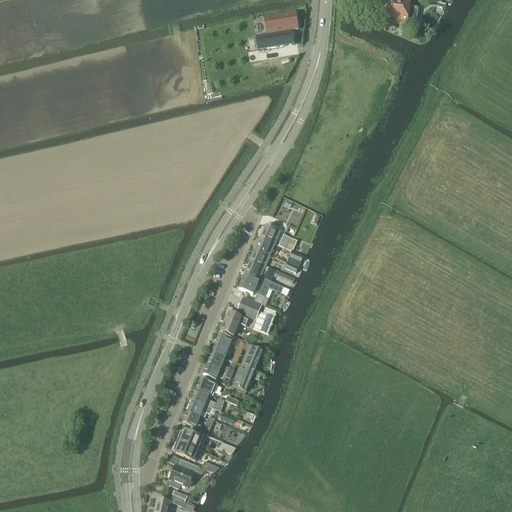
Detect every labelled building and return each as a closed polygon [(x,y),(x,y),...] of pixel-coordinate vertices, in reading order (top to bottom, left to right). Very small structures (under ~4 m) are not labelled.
[(387,8),(385,18),(396,19),(395,25),(406,26),(406,22),(413,23),(415,9),(408,8),(409,0),(390,0),(389,8),(387,8)] [(267,41),(256,43),(257,52),(294,45),(292,32),(298,31),(295,14),(263,19),(266,36),(267,41)] [(266,227),(260,240),(275,246),(280,233),(266,227)] [(284,237),(279,248),(292,253),(296,243),(284,237)] [(260,240),(255,252),(266,257),(265,258),(269,259),(275,246),(260,240)] [(255,252),(249,265),(264,271),(265,268),(269,259),(265,258),(266,257),(255,252)] [(303,259),(291,254),(289,259),(301,264),(303,259)] [(301,264),(289,259),(286,265),(298,270),(301,264)] [(249,265),(244,278),(258,284),(262,275),(266,277),(267,273),(264,271),(249,265)] [(298,270),(286,265),(284,271),(296,276),(298,270)] [(266,277),(264,280),(265,280),(270,283),(273,275),(275,271),(269,268),(269,270),(267,273),(266,277)] [(275,271),(273,275),(292,284),(293,284),(295,280),(275,271)] [(244,278),(238,290),(253,297),(257,286),(258,284),(244,278)] [(264,280),(261,287),(268,291),(269,291),(270,289),(282,295),(285,289),(271,283),(270,283),(265,280),(264,280)] [(261,287),(257,296),(264,299),(268,291),(261,287)] [(259,313),(261,307),(253,304),(243,300),(237,315),(242,317),(255,322),(259,313)] [(255,322),(253,330),(268,336),(276,313),(265,309),(263,315),(259,313),(255,322)] [(245,328),(247,321),(241,319),(228,313),(225,320),(220,332),(233,338),(238,325),(245,328)] [(210,355),(224,361),(232,341),(219,335),(210,355)] [(240,344),(229,369),(234,371),(245,346),(240,344)] [(258,363),(262,352),(246,346),(243,351),(247,352),(245,357),(240,368),(254,373),(258,363)] [(220,371),(224,361),(210,355),(206,365),(220,371)] [(215,381),(220,371),(206,365),(202,376),(215,381)] [(256,382),(259,375),(254,373),(240,368),(236,378),(232,388),(245,393),(250,383),(251,380),(256,382)] [(200,380),(196,391),(209,396),(211,397),(212,395),(210,394),(212,388),(216,389),(217,387),(214,385),(200,380)] [(196,391),(191,402),(212,411),(219,414),(224,403),(218,400),(216,405),(207,401),(209,396),(196,391)] [(221,393),(218,400),(224,403),(227,395),(221,393)] [(227,398),(225,402),(237,407),(239,403),(227,398)] [(191,402),(186,413),(200,419),(202,413),(209,416),(212,411),(191,402)] [(186,413),(182,424),(199,431),(200,427),(197,426),(200,419),(186,413)] [(223,416),(221,422),(233,427),(236,421),(223,416)] [(210,432),(213,423),(208,421),(204,430),(210,432)] [(180,433),(176,442),(198,451),(200,452),(202,446),(204,442),(184,433),(184,434),(180,433)] [(222,443),(207,437),(206,438),(222,445),(222,443)] [(176,442),(172,452),(175,453),(175,455),(195,463),(197,459),(195,458),(198,451),(176,442)] [(222,445),(219,451),(230,457),(231,457),(235,451),(222,445)] [(174,467),(168,482),(170,483),(168,487),(178,491),(180,487),(187,490),(194,474),(196,475),(198,469),(180,461),(180,462),(177,469),(174,467)] [(204,464),(201,470),(213,475),(219,470),(218,470),(204,464)] [(174,492),(171,498),(184,504),(187,498),(174,492)] [(171,498),(170,502),(171,502),(171,504),(183,510),(186,505),(185,505),(184,504),(171,498)] [(157,499),(153,511),(168,511),(170,504),(171,504),(171,502),(170,502),(157,499)]
